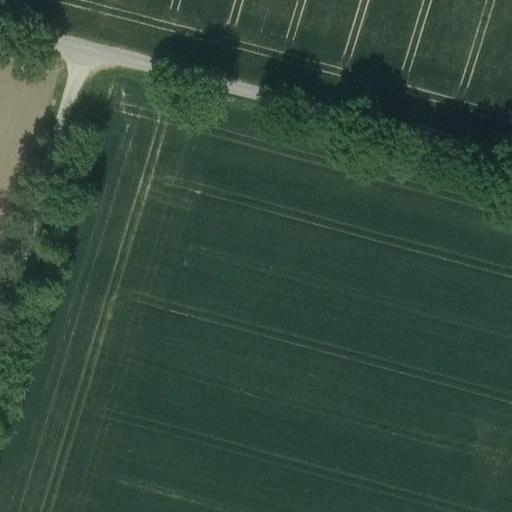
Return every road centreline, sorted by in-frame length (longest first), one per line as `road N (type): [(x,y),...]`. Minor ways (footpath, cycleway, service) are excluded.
road 1 (unclassified): [(84,48),(511,160)]
road 2 (unclassified): [(84,48),(0,320)]
